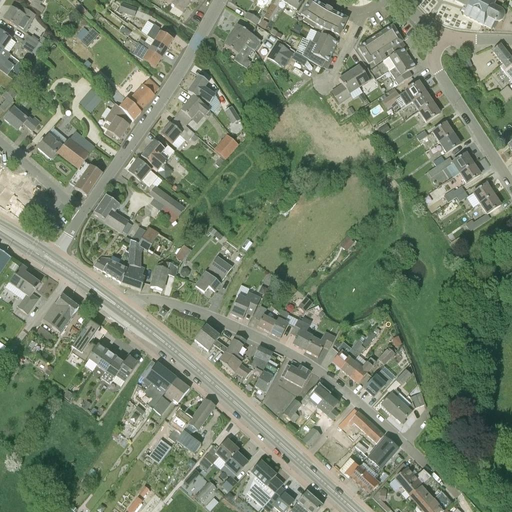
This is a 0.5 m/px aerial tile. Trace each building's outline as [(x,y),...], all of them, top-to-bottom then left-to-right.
[(163,0),(164,1),(170,5),(183,13),(189,3),(184,0),(163,0)] [(290,0),(287,5),(296,11),(303,0),(290,0)] [(501,11),(500,10),(499,9),(498,9),(493,7),(495,0),(441,0),(444,1),(444,0),(450,0),(464,7),(461,12),(465,13),(463,17),(482,27),(483,26),(490,29),(491,28),(493,29),(496,25),(493,24),(494,22),(495,22),(496,22),(497,22),(498,22),(499,22),(500,21),(501,21),(502,20),(503,19),(503,18),(503,17),(503,16),(503,15),(503,14),(503,13),(502,12),(501,11)] [(328,31),(338,37),(339,37),(347,20),(334,14),(332,12),(331,11),(331,12),(330,11),(330,12),(326,10),(326,9),(325,8),(325,9),(322,7),(322,8),(310,1),(302,17),(305,19),(303,22),(314,28),(316,25),(323,29),(320,35),(325,37),(328,31)] [(118,13),(134,18),(136,10),(121,5),(118,13)] [(11,9),(4,21),(25,34),(34,17),(24,11),(21,16),(11,9)] [(256,27),(259,21),(247,14),(244,20),(256,27)] [(265,30),(268,24),(263,21),(259,28),(265,30)] [(153,27),(146,37),(155,43),(154,43),(166,51),(173,41),(161,33),(158,32),(160,30),(154,26),(153,26),(153,27)] [(122,27),(119,31),(128,37),(131,33),(122,27)] [(233,30),(229,36),(252,51),(254,53),(258,48),(259,45),(261,43),(257,40),(251,36),(237,27),(234,31),(233,30)] [(392,27),(358,50),(366,63),(368,66),(373,63),(375,67),(386,59),(384,56),(387,54),(390,59),(391,58),(395,55),(392,50),(402,43),(392,27)] [(336,42),(338,37),(328,31),(325,37),(320,35),(316,33),(312,44),(333,53),(337,43),(336,42)] [(0,48),(4,51),(11,41),(0,32),(0,48)] [(246,61),(252,51),(229,36),(225,41),(227,42),(224,47),(238,56),(234,62),(246,70),(250,64),(246,61)] [(28,37),(24,42),(35,50),(39,44),(28,37)] [(140,40),(137,45),(142,48),(148,52),(161,60),(166,51),(154,43),(151,48),(145,44),(140,40)] [(32,54),(35,50),(24,42),(20,48),(32,55),(32,54)] [(333,53),(312,44),(309,42),(302,57),(322,70),(325,62),(328,63),(333,53)] [(289,52),(276,43),(266,59),(280,67),(281,66),(284,67),(292,55),(288,53),(289,52)] [(389,60),(383,64),(389,73),(395,69),(409,60),(403,50),(405,49),(402,43),(392,50),(395,55),(391,58),(390,59),(389,60)] [(43,47),(39,44),(35,50),(32,54),(37,57),(43,47)] [(136,50),(132,55),(143,62),(155,69),(161,60),(148,52),(137,45),(135,49),(136,50)] [(500,46),(492,52),(502,65),(506,69),(511,64),(511,59),(500,45),(500,46)] [(4,51),(0,48),(0,71),(7,77),(14,67),(7,62),(11,56),(4,51)] [(291,60),(304,68),(307,61),(295,54),(291,60)] [(395,69),(389,73),(395,81),(394,82),(398,87),(412,78),(408,73),(415,68),(414,68),(409,60),(395,69)] [(468,60),(462,63),(466,70),(471,67),(468,60)] [(359,67),(349,74),(359,89),(364,86),(369,82),(373,79),(371,75),(369,73),(363,64),(359,67)] [(499,68),(503,72),(511,83),(511,85),(510,87),(511,89),(511,64),(506,69),(502,65),(499,68)] [(253,73),(256,68),(251,65),(248,70),(253,73)] [(342,86),(338,89),(346,101),(350,98),(348,96),(349,96),(349,95),(359,89),(349,74),(338,81),(342,86)] [(199,78),(187,94),(193,98),(196,100),(197,101),(198,99),(209,106),(209,105),(215,97),(205,89),(208,84),(199,78)] [(127,101),(119,109),(126,117),(133,123),(141,114),(139,113),(154,97),(153,96),(159,89),(158,89),(149,80),(148,81),(143,87),(135,95),(128,102),(127,101)] [(405,93),(399,97),(400,100),(406,108),(425,95),(418,84),(405,92),(405,93)] [(100,91),(84,110),(90,115),(106,96),(100,91)] [(382,102),(386,109),(400,100),(399,97),(396,93),(382,102)] [(425,95),(412,104),(419,114),(432,105),(425,95)] [(6,100),(0,107),(0,108),(4,112),(11,104),(13,101),(12,100),(9,97),(6,100)] [(193,98),(175,118),(185,127),(191,121),(198,113),(204,118),(205,117),(208,113),(209,112),(203,107),(193,98)] [(105,120),(104,121),(111,125),(105,135),(111,139),(113,136),(119,141),(128,128),(122,123),(126,117),(119,109),(115,105),(111,112),(109,114),(105,120)] [(426,124),(439,116),(432,105),(419,114),(426,124)] [(13,109),(3,121),(17,133),(23,125),(27,128),(33,133),(40,124),(34,119),(32,121),(30,124),(27,121),(20,115),(23,111),(19,108),(17,106),(13,109)] [(224,112),(224,113),(233,126),(240,122),(239,121),(231,108),(224,112)] [(346,112),(349,118),(354,115),(354,114),(351,109),(346,112)] [(169,125),(160,135),(168,142),(170,144),(172,145),(179,137),(184,141),(185,142),(187,144),(191,140),(195,143),(198,139),(194,136),(194,135),(185,127),(185,128),(180,134),(170,125),(169,125)] [(439,145),(452,136),(445,125),(432,133),(439,145)] [(424,132),(415,138),(419,143),(427,137),(424,132)] [(75,133),(68,142),(75,147),(82,138),(75,133)] [(48,136),(37,149),(38,150),(50,161),(62,148),(49,137),(48,136)] [(439,145),(446,155),(459,146),(452,136),(439,145)] [(225,162),(238,147),(226,137),(214,152),(225,162)] [(153,143),(141,158),(151,167),(157,172),(157,173),(164,165),(167,163),(170,158),(163,152),(167,147),(165,145),(157,139),(153,143)] [(67,142),(57,155),(78,170),(79,171),(84,163),(89,157),(67,142)] [(460,175),(473,166),(465,155),(452,164),(460,175)] [(432,163),(433,164),(435,168),(444,162),(441,158),(441,157),(432,163)] [(215,166),(219,169),(224,163),(220,159),(215,166)] [(138,162),(128,173),(141,183),(149,189),(152,186),(156,189),(156,188),(162,182),(158,179),(150,172),(138,162)] [(444,162),(435,168),(439,174),(446,170),(448,168),(448,167),(444,163),(444,162)] [(78,170),(68,184),(69,184),(75,189),(75,190),(86,198),(102,176),(84,163),(79,171),(78,170)] [(460,175),(466,185),(479,177),(473,166),(460,175)] [(439,174),(435,168),(430,172),(434,178),(439,174)] [(479,205),(493,196),(486,186),(477,191),(472,195),(479,205)] [(461,188),(452,193),(456,199),(464,193),(465,193),(461,187),(461,188)] [(151,197),(150,197),(153,200),(164,208),(165,208),(173,214),(179,206),(156,189),(151,197)] [(456,199),(452,193),(452,192),(443,198),(447,204),(451,202),(456,199)] [(464,193),(456,199),(458,202),(459,203),(467,198),(468,197),(465,193),(464,193)] [(473,224),(467,229),(470,232),(476,228),(490,220),(487,215),(500,207),(493,196),(479,205),(486,216),(473,224)] [(106,198),(94,215),(104,223),(121,234),(121,233),(127,224),(128,222),(115,214),(117,211),(120,207),(106,198)] [(278,201),(274,206),(280,209),(283,204),(278,201)] [(173,214),(165,208),(160,214),(173,224),(178,218),(173,214)] [(212,228),(208,232),(216,239),(219,242),(223,238),(219,235),(212,228)] [(137,233),(131,242),(137,246),(143,237),(145,233),(139,229),(137,233)] [(158,259),(169,242),(157,235),(153,243),(143,237),(137,246),(136,247),(130,244),(129,254),(128,265),(128,267),(127,272),(126,271),(120,285),(140,293),(144,283),(145,279),(142,278),(145,269),(140,268),(141,253),(142,249),(158,259)] [(347,238),(339,247),(346,253),(354,245),(347,238)] [(5,255),(2,254),(0,252),(0,274),(5,267),(10,259),(5,255)] [(100,258),(93,268),(102,274),(120,285),(126,271),(127,272),(128,267),(128,265),(129,254),(125,252),(120,261),(112,257),(111,260),(100,258)] [(205,273),(194,287),(204,295),(208,289),(214,294),(221,286),(219,285),(232,270),(218,258),(205,274),(205,273)] [(168,272),(170,265),(162,263),(156,268),(156,269),(168,272)] [(13,264),(9,269),(15,272),(18,267),(13,264)] [(153,279),(150,289),(163,292),(167,276),(175,279),(178,270),(170,265),(168,272),(156,269),(153,279)] [(20,292),(30,278),(24,274),(27,270),(22,267),(9,285),(20,292)] [(32,296),(40,285),(30,278),(20,292),(25,296),(22,301),(23,301),(21,304),(31,311),(38,300),(32,296)] [(258,293),(265,296),(268,290),(261,287),(258,293)] [(252,317),(260,300),(247,294),(245,300),(238,297),(230,315),(242,321),(247,310),(254,313),(252,317)] [(69,322),(72,317),(78,309),(62,297),(52,310),(69,322)] [(305,299),(297,308),(304,314),(312,304),(305,299)] [(27,316),(31,311),(21,304),(17,309),(19,310),(27,316)] [(260,308),(254,319),(260,322),(257,328),(266,333),(270,335),(276,324),(263,317),(267,311),(261,307),(260,308)] [(59,335),(69,322),(52,310),(43,322),(59,335)] [(276,324),(270,335),(276,338),(278,339),(280,340),(287,326),(284,324),(288,317),(288,316),(288,315),(282,312),(277,320),(276,324)] [(296,338),(292,346),(304,352),(311,338),(312,338),(312,337),(306,334),(310,327),(312,323),(303,319),(301,323),(298,321),(294,329),(292,332),(297,335),(296,338)] [(89,323),(71,349),(74,351),(71,354),(85,364),(88,360),(92,354),(93,352),(96,348),(92,346),(89,344),(94,338),(99,330),(90,323),(89,323)] [(205,328),(194,342),(208,353),(213,346),(225,355),(225,354),(226,353),(214,344),(216,342),(219,338),(205,328)] [(311,338),(304,352),(317,359),(322,351),(327,354),(335,339),(329,336),(325,334),(320,343),(311,338)] [(372,334),(362,346),(366,349),(376,337),(372,334)] [(216,342),(214,344),(226,353),(225,354),(240,364),(242,360),(237,356),(238,355),(242,357),(247,349),(243,347),(245,343),(235,338),(233,342),(228,350),(216,342)] [(340,353),(331,364),(340,371),(349,360),(361,347),(356,343),(345,357),(340,353)] [(89,361),(85,367),(92,373),(97,366),(107,352),(98,346),(96,348),(93,352),(92,354),(88,360),(89,361)] [(349,360),(340,371),(349,378),(358,367),(353,363),(358,357),(364,350),(361,347),(349,360)] [(258,349),(254,357),(268,364),(271,357),(272,355),(258,349)] [(395,355),(388,349),(377,361),(384,367),(395,355)] [(105,373),(116,358),(107,352),(97,366),(105,373)] [(225,355),(219,362),(234,375),(235,374),(242,379),(240,381),(243,383),(245,381),(250,373),(240,366),(241,365),(240,364),(225,354),(225,355)] [(254,357),(249,367),(263,373),(267,366),(268,364),(254,357)] [(263,374),(254,389),(263,396),(272,379),(276,372),(275,371),(271,369),(274,364),(276,360),(271,357),(268,364),(267,366),(263,373),(263,374)] [(101,379),(100,380),(109,386),(112,382),(114,379),(115,378),(115,377),(119,372),(124,365),(124,364),(116,358),(105,373),(101,379)] [(115,377),(125,384),(126,382),(128,379),(132,373),(138,365),(129,358),(124,364),(124,365),(119,372),(115,377)] [(358,367),(349,378),(358,385),(366,375),(372,368),(375,364),(370,359),(366,364),(363,361),(358,367)] [(138,387),(137,388),(139,390),(144,394),(152,400),(148,406),(154,411),(161,400),(165,396),(176,381),(156,365),(156,366),(150,373),(145,380),(144,380),(142,384),(143,385),(141,388),(138,387)] [(286,367),(282,374),(285,376),(284,378),(284,379),(283,380),(301,389),(305,383),(310,374),(301,368),(298,373),(290,368),(286,367)] [(45,373),(45,374),(49,376),(53,370),(49,368),(45,373)] [(395,382),(399,386),(401,387),(411,377),(407,373),(405,371),(395,382)] [(385,386),(381,382),(375,378),(363,390),(373,399),(380,392),(385,386)] [(176,381),(165,396),(172,401),(173,402),(177,405),(178,405),(183,399),(189,391),(176,381)] [(92,391),(94,393),(100,384),(99,383),(92,391)] [(318,410),(328,397),(318,389),(313,394),(311,392),(307,395),(300,404),(305,408),(309,403),(318,410)] [(387,399),(380,406),(381,407),(385,410),(391,416),(401,404),(395,399),(399,395),(395,391),(391,395),(387,399)] [(67,392),(63,398),(68,401),(72,396),(67,392)] [(327,418),(327,417),(333,422),(338,416),(333,411),(337,405),(328,397),(318,410),(327,418)] [(401,404),(391,416),(396,421),(400,424),(400,425),(411,413),(414,410),(420,408),(415,397),(410,399),(411,401),(412,405),(411,406),(407,409),(401,404)] [(154,411),(153,411),(161,417),(169,406),(168,406),(162,400),(161,400),(154,411)] [(188,425),(183,432),(191,437),(197,432),(198,432),(214,408),(205,401),(190,422),(188,425)] [(86,402),(82,408),(87,411),(91,405),(86,402)] [(283,415),(290,421),(295,415),(301,407),(295,402),(283,415)] [(354,411),(338,428),(341,431),(347,425),(348,424),(351,428),(354,425),(376,445),(383,437),(357,414),(354,411)] [(173,432),(168,439),(175,444),(176,443),(176,442),(181,435),(183,433),(183,432),(188,425),(190,422),(178,414),(169,427),(174,430),(175,431),(174,432),(173,432)] [(295,415),(290,421),(294,424),(299,418),(295,415)] [(303,441),(310,448),(320,437),(313,430),(303,441)] [(176,442),(176,443),(178,444),(194,455),(201,446),(183,433),(181,435),(176,442)] [(378,447),(367,460),(368,461),(380,471),(398,451),(385,440),(378,447)] [(160,441),(153,451),(164,459),(171,449),(160,441)] [(208,454),(199,464),(207,471),(218,458),(226,465),(236,454),(238,452),(227,441),(220,449),(218,451),(218,452),(215,455),(212,458),(208,454)] [(355,448),(364,455),(367,451),(358,444),(355,448)] [(230,479),(221,488),(227,494),(237,484),(233,480),(235,477),(241,471),(248,464),(236,454),(226,465),(224,467),(229,471),(225,474),(230,479)] [(345,465),(339,473),(348,481),(350,479),(351,480),(361,489),(368,496),(375,488),(378,484),(372,480),(376,476),(380,471),(368,461),(367,460),(363,465),(360,468),(359,468),(350,460),(345,465)] [(255,477),(249,489),(257,495),(253,500),(252,500),(253,500),(263,509),(270,501),(274,495),(280,489),(283,485),(275,478),(276,476),(261,462),(251,473),(255,477)] [(402,488),(414,478),(407,469),(395,480),(390,485),(395,491),(401,487),(402,488)] [(420,489),(431,478),(423,471),(414,478),(402,488),(410,498),(420,489)] [(418,490),(410,498),(422,511),(445,511),(446,511),(452,506),(451,505),(447,500),(443,496),(441,493),(432,502),(422,491),(433,481),(431,479),(422,487),(420,489),(418,490)] [(210,484),(195,499),(200,504),(215,488),(210,484)] [(274,495),(270,501),(275,506),(273,507),(278,511),(285,511),(294,503),(286,496),(287,495),(285,493),(280,489),(274,495)] [(229,493),(224,498),(229,503),(234,498),(229,493)] [(296,505),(291,511),(317,511),(322,508),(306,494),(299,501),(296,505)] [(381,502),(378,505),(385,511),(391,511),(390,510),(381,502)]
